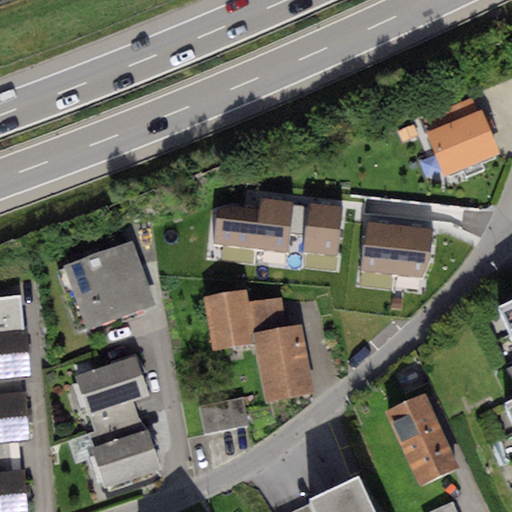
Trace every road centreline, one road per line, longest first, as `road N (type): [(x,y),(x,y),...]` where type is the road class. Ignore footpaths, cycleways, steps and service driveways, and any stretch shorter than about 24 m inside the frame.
road 1 (motorway): [(0,179),(434,0)]
road 2 (residential): [(511,227),(296,434),(204,491),(146,511)]
road 3 (motorway): [(285,0),(0,114)]
